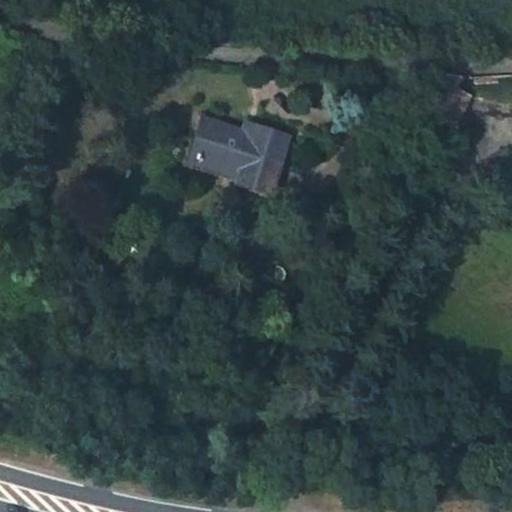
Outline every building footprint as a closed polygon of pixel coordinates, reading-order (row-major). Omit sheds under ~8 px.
[(458,77),(437,74),(433,81),(452,91),(458,77)] [(452,91),(433,81),(432,84),(418,111),(448,126),(451,127),(466,97),(454,92),(452,91)] [(448,126),(418,111),(405,138),(435,154),(448,126)] [(240,135),(204,123),(192,159),(230,172),(232,165),(248,170),(246,177),(243,184),(266,192),(284,137),(252,128),(248,141),(241,139),(242,135),(240,135)] [(248,141),(252,128),(243,125),(240,135),(242,135),(241,139),(248,141)] [(248,170),(232,165),(230,172),(246,177),(248,170)]
